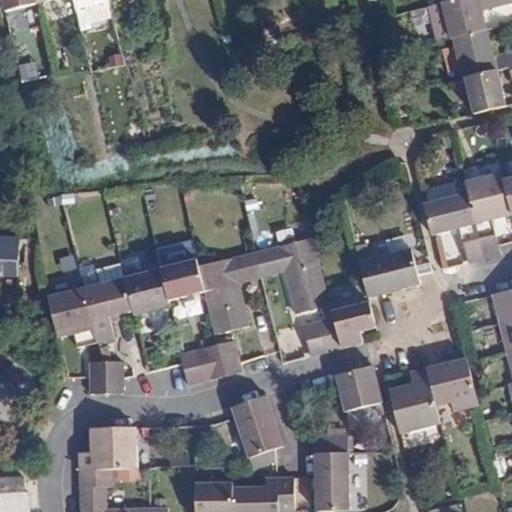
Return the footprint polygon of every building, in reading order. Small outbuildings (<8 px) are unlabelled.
[(3,0),(7,11),(40,3),(39,0),(3,0)] [(74,0),(77,11),(110,3),(108,0),(74,0)] [(511,0),(452,0),(443,2),(446,16),(450,34),(451,38),(488,29),(482,9),(511,2),(511,0)] [(414,25),(432,20),(428,6),(411,11),(414,25)] [(450,34),(446,16),(432,18),(437,37),(450,34)] [(495,57),(488,29),(451,38),(461,79),(466,78),(498,70),(510,67),(507,54),(495,57)] [(475,114),(507,106),(498,70),(466,78),(475,114)] [(502,254),(500,245),(494,219),(511,214),(511,208),(505,179),(503,173),(466,180),(469,193),(485,258),(502,254)] [(469,262),(485,258),(469,193),(428,203),(425,204),(433,235),(436,234),(461,229),(469,262)] [(0,273),(19,275),(20,238),(0,237),(0,273)] [(332,306),(315,238),(256,252),(263,278),(286,272),(298,314),(322,308),(332,306)] [(412,248),(360,260),(369,296),(396,290),(421,284),(412,248)] [(241,283),(263,278),(256,252),(199,266),(205,290),(216,334),(251,326),(241,283)] [(169,299),(205,290),(199,266),(197,260),(161,269),(169,299)] [(435,271),(432,261),(424,263),(426,273),(435,271)] [(125,278),(122,264),(98,269),(102,283),(125,278)] [(171,305),(169,299),(161,269),(125,278),(134,310),(135,314),(171,305)] [(134,310),(125,278),(102,283),(85,288),(95,328),(97,333),(114,329),(111,315),(134,310)] [(85,288),(48,297),(48,298),(59,337),(75,333),(95,328),(85,288)] [(511,290),(500,293),(502,307),(509,311),(511,319),(511,290)] [(377,327),(371,302),(333,312),(334,317),(325,319),(320,320),(328,351),(354,344),(365,342),(362,331),(377,327)] [(334,317),(333,312),(332,306),(322,308),(325,319),(334,317)] [(312,355),(328,351),(320,320),(305,324),(312,355)] [(97,333),(95,328),(75,333),(79,346),(99,341),(97,333)] [(116,336),(114,329),(97,333),(99,341),(116,336)] [(243,371),(234,340),(219,344),(227,375),(243,371)] [(206,380),(227,375),(219,344),(199,349),(206,380)] [(206,380),(199,349),(182,353),(190,383),(206,380)] [(480,406),(469,358),(453,362),(428,368),(438,405),(453,402),(456,411),(480,406)] [(92,362),(92,393),(108,394),(107,363),(105,361),(92,362)] [(107,363),(108,394),(125,394),(124,361),(105,361),(107,363)] [(338,375),(346,410),(383,402),(378,381),(374,366),(362,369),(338,375)] [(442,424),(438,405),(428,368),(419,370),(412,372),(415,384),(391,390),(402,433),(442,424)] [(278,448),(285,446),(268,396),(249,402),(233,407),(236,417),(251,458),(278,448)] [(82,468),(114,468),(138,468),(138,427),(93,428),(93,439),(93,452),(81,452),(82,468)] [(349,435),(316,436),(317,453),(349,453),(349,435)] [(278,448),(251,458),(256,469),(278,463),(278,448)] [(349,453),(317,453),(318,477),(318,510),(350,511),(349,453)] [(191,467),(191,455),(172,455),(172,467),(188,467),(191,467)] [(82,511),(152,511),(152,508),(109,508),(108,486),(114,486),(114,480),(114,468),(82,468),(82,499),(82,511)] [(138,480),(138,468),(114,468),(114,480),(138,480)] [(0,493),(27,492),(26,477),(0,478),(0,493)] [(295,511),(297,477),(278,477),(278,486),(234,487),(235,511),(295,511)] [(198,511),(235,511),(234,487),(234,482),(198,483),(198,511)] [(0,511),(32,511),(30,492),(27,492),(0,493),(0,511)]
